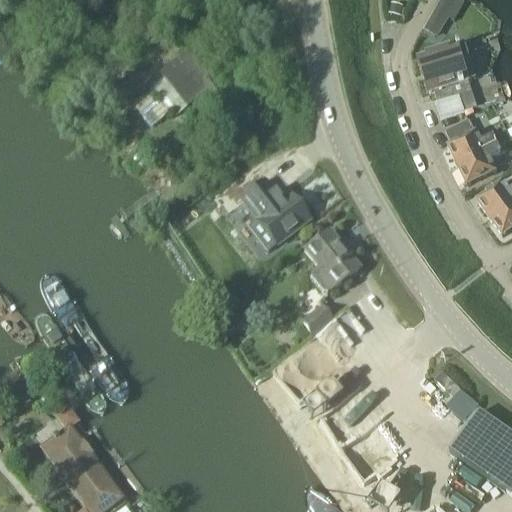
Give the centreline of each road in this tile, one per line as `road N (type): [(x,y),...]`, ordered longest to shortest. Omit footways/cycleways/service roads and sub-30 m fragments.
road 1 (tertiary): [(511,385),(423,287),(379,214),(335,116),(313,0)]
road 2 (residential): [(424,0),(400,68),(403,103),(452,214),(492,266)]
road 3 (unknown): [(450,320),(425,342),(411,405),(445,477),(484,511)]
